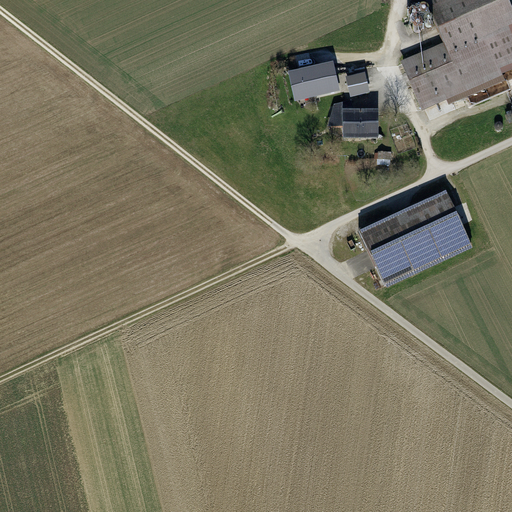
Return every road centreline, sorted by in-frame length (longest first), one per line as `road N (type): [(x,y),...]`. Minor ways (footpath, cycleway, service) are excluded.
road 1 (track): [(0,9),(297,242)]
road 2 (track): [(0,379),(297,242),(323,243)]
road 3 (track): [(323,243),(337,272),(511,403)]
road 4 (track): [(323,243),(344,219),(511,142)]
road 5 (track): [(438,178),(391,66),(400,0)]
